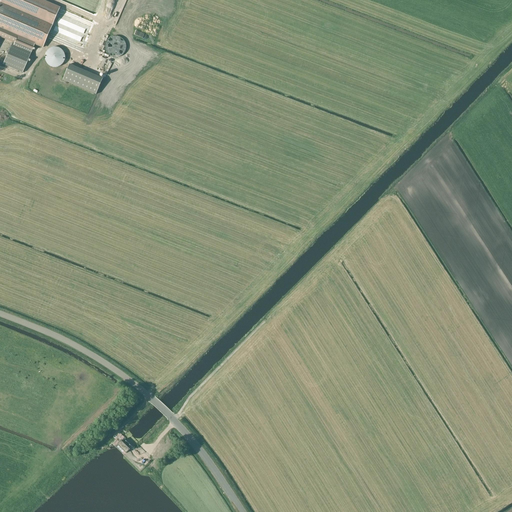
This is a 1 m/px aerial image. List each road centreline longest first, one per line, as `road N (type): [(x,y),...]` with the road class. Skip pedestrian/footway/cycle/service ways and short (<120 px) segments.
road 1 (tertiary): [(169,414),(90,353),(0,313)]
road 2 (tertiary): [(169,414),(242,511)]
